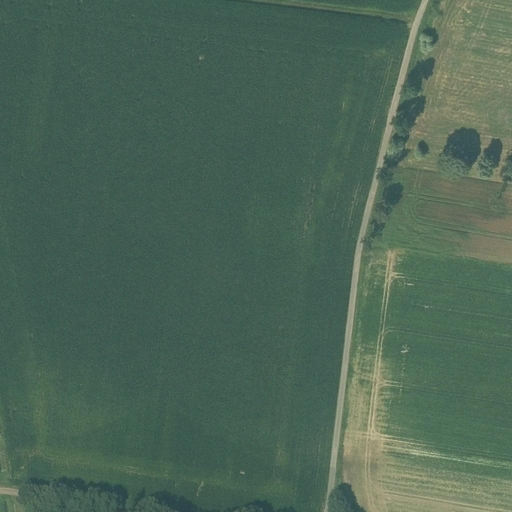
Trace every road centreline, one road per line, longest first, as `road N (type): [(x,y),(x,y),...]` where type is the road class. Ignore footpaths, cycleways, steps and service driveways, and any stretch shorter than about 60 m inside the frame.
road 1 (unclassified): [(426,0),(359,249),(329,511)]
road 2 (unclassified): [(0,488),(150,511)]
